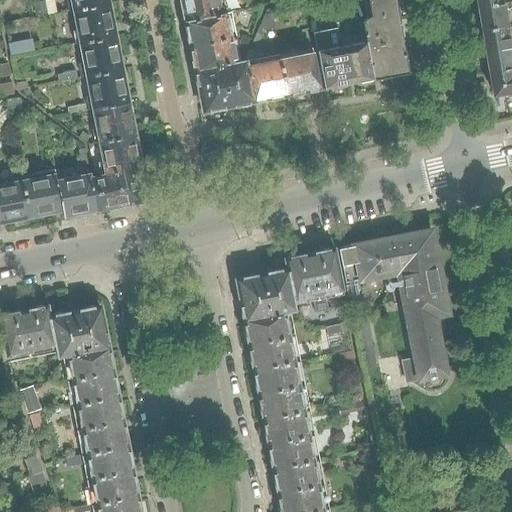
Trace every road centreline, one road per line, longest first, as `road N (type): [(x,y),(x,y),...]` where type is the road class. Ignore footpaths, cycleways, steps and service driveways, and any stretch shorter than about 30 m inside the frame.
road 1 (residential): [(249,511),(200,233)]
road 2 (unclassified): [(200,233),(472,170)]
road 3 (residential): [(113,250),(168,511)]
road 4 (residential): [(200,233),(149,0)]
road 5 (residential): [(472,170),(511,358)]
road 6 (residential): [(472,170),(441,0)]
